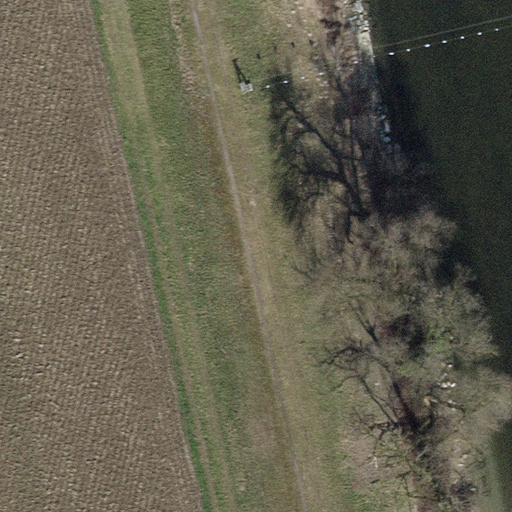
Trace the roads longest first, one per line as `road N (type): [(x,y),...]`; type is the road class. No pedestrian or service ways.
road 1 (track): [(199,0),(317,511)]
road 2 (track): [(113,0),(145,152)]
